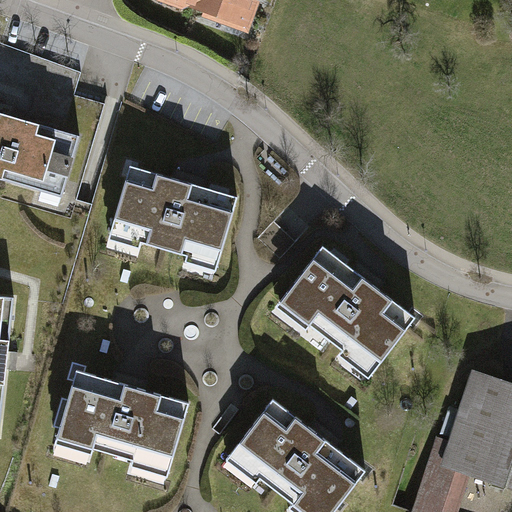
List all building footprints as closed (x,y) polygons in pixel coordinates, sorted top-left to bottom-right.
[(150,0),(193,16),(198,0),(150,0)] [(198,0),(193,16),(246,35),(258,0),(198,0)] [(82,137),(0,112),(0,178),(64,197),(82,137)] [(240,201),(137,168),(116,232),(219,266),(240,201)] [(421,321),(327,249),(284,305),(379,376),(421,321)] [(15,301),(0,299),(0,431),(3,431),(15,301)] [(511,378),(469,365),(420,511),(463,511),(474,480),(511,492),(511,378)] [(81,373),(60,441),(173,472),(193,403),(81,373)] [(281,403),(234,459),(297,511),(334,511),(366,474),(281,403)]
